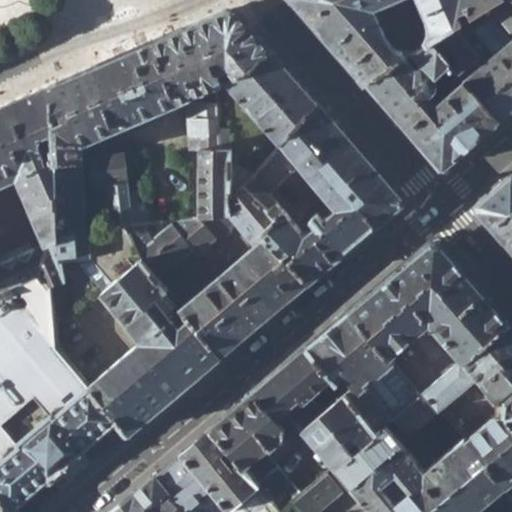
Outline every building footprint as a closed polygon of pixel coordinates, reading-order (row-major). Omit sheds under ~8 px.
[(291,0),(365,83),(406,57),(403,50),(394,46),(390,43),(384,37),(375,17),(371,5),(383,0),(417,0),(422,10),(424,21),(422,34),(417,43),(410,46),(414,52),(429,42),(452,28),(485,6),(494,0),(291,0)] [(511,0),(494,0),(485,6),(495,17),(507,33),(509,31),(511,28),(511,0)] [(485,6),(452,28),(464,40),(495,17),(485,6)] [(225,9),(150,37),(179,101),(217,84),(223,81),(218,71),(227,67),(234,76),(249,67),(271,49),(238,10),(225,9)] [(452,28),(429,42),(450,67),(456,75),(477,58),(464,40),(452,28)] [(52,112),(51,284),(67,283),(67,266),(86,264),(86,248),(85,223),(82,223),(81,142),(179,101),(150,37),(52,81),(52,112)] [(498,124),(511,111),(511,40),(483,65),(462,82),(498,124)] [(445,168),(498,124),(462,82),(455,88),(435,105),(429,99),(434,92),(436,85),(436,78),(444,71),(450,67),(429,42),(414,52),(406,57),(365,83),(438,166),(445,168)] [(318,102),(271,49),(249,67),(234,76),(227,80),(279,141),(318,102)] [(462,82),(483,65),(477,58),(456,75),(462,82)] [(450,67),(444,71),(455,88),(462,82),(456,75),(450,67)] [(0,287),(8,283),(37,273),(49,282),(51,284),(52,112),(52,81),(0,103),(0,287)] [(217,146),(217,100),(189,101),(189,146),(195,146),(217,146)] [(402,197),(318,102),(279,141),(335,205),(305,231),(270,188),(294,168),(275,145),(241,179),(276,212),(275,215),(261,228),(282,254),(293,245),(297,250),(286,258),(288,261),(307,284),(403,203),(402,197)] [(228,214),(229,191),(229,145),(217,146),(195,146),(197,216),(228,214)] [(120,221),(127,220),(164,218),(162,200),(139,201),(126,201),(119,151),(88,154),(90,184),(96,186),(107,185),(112,220),(120,221)] [(511,248),(511,174),(511,173),(476,202),(476,207),(511,248)] [(221,357),(307,284),(288,261),(280,268),(276,264),(285,257),(282,254),(261,228),(275,215),(276,212),(241,179),(229,191),(228,214),(231,218),(254,245),(180,307),(188,317),(221,357)] [(231,218),(228,214),(197,216),(164,218),(127,220),(132,251),(157,281),(231,218)] [(128,435),(221,357),(188,317),(179,325),(156,296),(165,290),(157,281),(132,251),(127,220),(120,221),(86,248),(86,264),(67,266),(67,283),(51,284),(55,324),(66,323),(101,294),(141,343),(89,387),(119,423),(128,435)] [(434,239),(348,311),(389,359),(422,329),(422,325),(432,327),(461,361),(510,321),(440,240),(434,239)] [(0,493),(15,511),(48,483),(50,485),(69,469),(89,453),(88,449),(119,423),(89,387),(56,348),(55,324),(51,284),(49,282),(37,273),(8,283),(0,287),(0,493)] [(348,311),(306,346),(334,377),(337,383),(343,377),(354,391),(348,395),(376,431),(386,423),(392,418),(419,395),(389,359),(348,311)] [(511,323),(510,321),(461,361),(424,392),(439,409),(476,377),(495,398),(497,412),(471,433),(465,440),(505,486),(511,480),(511,323)] [(306,346),(211,426),(281,509),(294,499),(300,494),(266,453),(281,441),(283,429),(276,420),(300,399),(303,403),(308,399),(334,377),(306,346)] [(334,377),(308,399),(318,413),(344,391),(337,383),(334,377)] [(376,431),(348,395),(344,391),(318,413),(302,426),(334,466),(376,431)] [(419,395),(392,418),(400,427),(406,435),(439,409),(424,392),(419,395)] [(392,418),(386,423),(393,431),(400,427),(392,418)] [(334,466),(367,504),(373,511),(372,511),(473,511),(505,486),(465,440),(460,434),(456,437),(457,442),(424,470),(393,431),(386,423),(376,431),(334,466)] [(277,511),(281,509),(211,426),(153,475),(109,511),(277,511)] [(465,440),(471,433),(466,428),(460,434),(465,440)] [(300,494),(294,499),(304,511),(316,511),(340,491),(326,473),(300,494)] [(0,511),(15,511),(0,493),(0,511)] [(277,511),(304,511),(294,499),(281,509),(277,511)]
